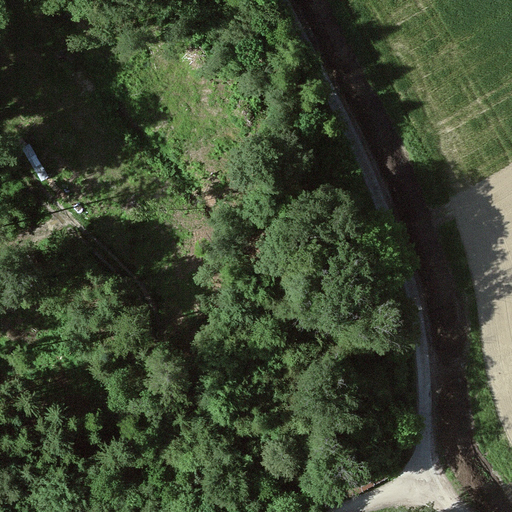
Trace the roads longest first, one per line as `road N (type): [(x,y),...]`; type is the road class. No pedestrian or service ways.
road 1 (track): [(416,481),(424,378),(407,276),(361,158),(280,0)]
road 2 (track): [(340,511),(416,481),(458,511)]
